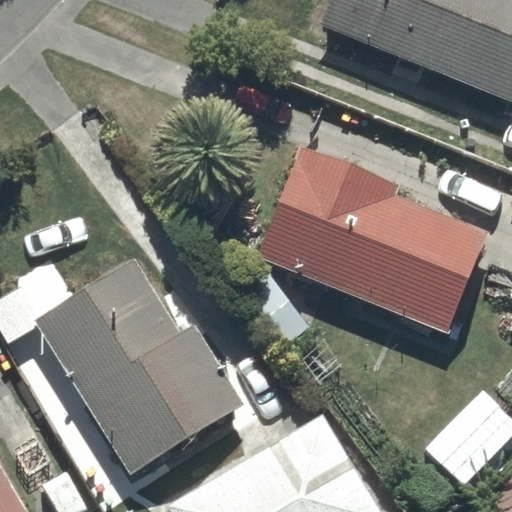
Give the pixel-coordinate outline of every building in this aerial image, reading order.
[(511,0),(335,0),(318,43),(510,122),(511,117),(511,0)] [(298,160),(254,274),(451,350),(489,253),(390,215),(396,199),(298,160)] [(34,342),(127,490),(240,419),(192,342),(178,351),(129,273),(42,327),(23,297),(0,311),(0,348),(7,359),(34,342)] [(261,467),(183,511),(364,511),(318,433),(313,436),(309,430),(257,460),(261,467)] [(511,511),(511,484),(487,511),(511,511)] [(14,511),(0,487),(0,511),(14,511)]
